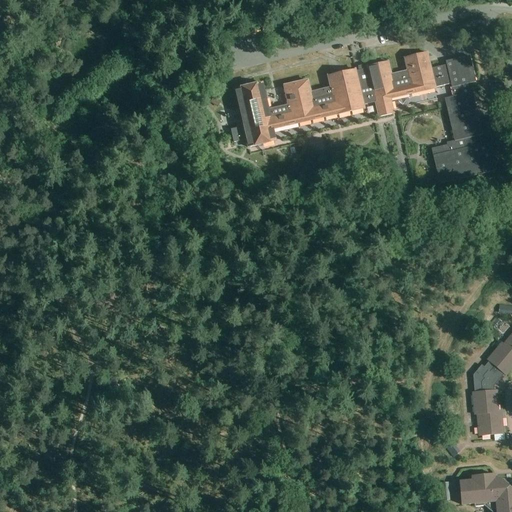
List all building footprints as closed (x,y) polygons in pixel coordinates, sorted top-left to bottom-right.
[(400,5),(387,8),(388,15),(402,12),(400,5)] [(390,99),(435,89),(434,88),(450,84),(453,97),(444,99),(454,141),(447,143),(447,145),(431,149),(440,184),(496,170),(490,142),(481,145),(479,136),(482,135),(472,92),(469,93),(467,84),(475,82),(469,56),(445,62),(446,65),(430,69),(426,53),(404,58),(407,71),(390,75),(387,62),(366,67),(367,69),(363,70),(363,68),(358,69),(358,72),(355,72),(354,71),(327,77),(330,89),(310,94),(307,82),(284,87),(289,107),(268,112),(262,85),(235,91),(242,124),(237,126),(238,130),(231,132),(234,144),(246,141),(248,149),(275,143),(272,131),(337,116),(337,117),(364,110),(363,106),(375,103),(379,118),(393,115),(390,99)] [(504,84),(492,87),(494,95),(505,92),(504,84)] [(328,150),(332,164),(345,161),(342,147),(328,150)] [(260,182),(267,188),(273,180),(266,175),(260,182)] [(511,306),(499,305),(498,312),(511,314),(511,306)] [(481,365),(473,376),(474,393),(472,393),(474,415),(477,415),(479,436),(494,435),(493,429),(502,429),(501,417),(498,418),(496,391),(492,391),(491,384),(494,384),(502,373),(505,376),(511,367),(511,334),(503,345),(501,344),(487,361),(489,362),(484,368),(481,365)] [(472,481),(459,482),(460,496),(461,505),(466,505),(474,504),(474,507),(484,506),(490,511),(511,511),(511,487),(504,480),(504,479),(494,480),(494,479),(494,475),(482,476),(471,477),(472,481)]
